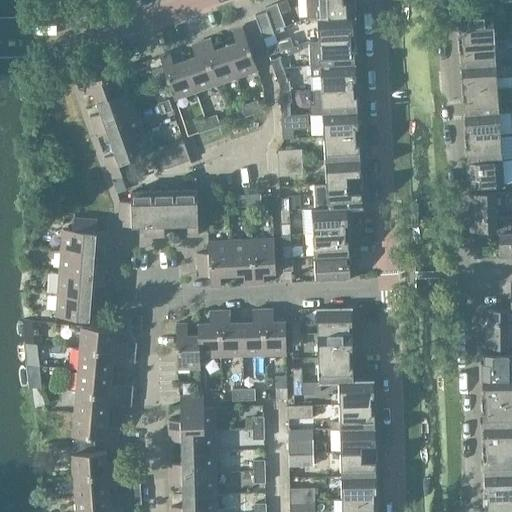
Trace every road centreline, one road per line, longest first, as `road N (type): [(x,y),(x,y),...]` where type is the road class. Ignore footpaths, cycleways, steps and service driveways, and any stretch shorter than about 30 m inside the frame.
road 1 (residential): [(383,0),(386,285)]
road 2 (residential): [(465,278),(447,0)]
road 3 (residential): [(149,295),(386,285)]
road 4 (residential): [(467,511),(465,278)]
road 5 (residential): [(386,285),(387,511)]
road 6 (residential): [(158,511),(149,295)]
road 7 (tertiary): [(200,0),(99,32),(30,36)]
road 8 (residential): [(111,193),(111,287),(149,295)]
